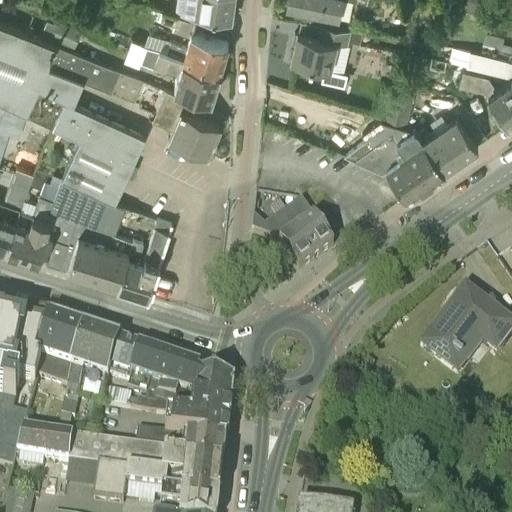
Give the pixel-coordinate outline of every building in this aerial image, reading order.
[(177,14),(177,15),(195,20),(196,13),(231,17),(232,0),(177,0),(175,14),(177,14)] [(288,0),(287,6),(302,8),(301,12),(319,15),(319,14),(339,18),(339,15),(341,0),(288,0)] [(475,11),(477,0),(458,0),(457,7),(475,11)] [(183,59),(219,70),(228,42),(192,31),(195,20),(177,15),(173,29),(188,34),(185,44),(170,39),(170,40),(166,51),(184,57),(183,59)] [(0,100),(4,102),(80,138),(61,177),(114,201),(127,174),(132,176),(137,165),(132,163),(145,134),(144,134),(144,135),(37,86),(46,64),(111,91),(112,90),(121,69),(0,18),(0,100)] [(74,47),(82,29),(59,19),(57,23),(46,19),(40,33),(74,47)] [(290,60),(329,68),(336,40),(348,43),(350,31),(319,24),(317,36),(297,32),(290,60)] [(482,45),(500,50),(502,42),(504,36),(485,31),(482,45)] [(138,60),(144,41),(129,37),(123,56),(138,60)] [(147,44),(142,62),(152,66),(177,71),(172,88),(210,99),(219,70),(183,59),(184,57),(166,51),(147,44)] [(511,53),(509,53),(508,58),(470,49),(466,65),(510,76),(511,77),(510,77),(510,78),(511,80),(511,53)] [(128,72),(121,69),(112,90),(135,100),(144,79),(136,76),(128,72)] [(463,69),(459,85),(484,91),(508,125),(511,122),(511,80),(510,78),(496,87),(488,75),(463,69)] [(371,113),(406,124),(414,94),(392,87),(385,107),(374,104),(371,113)] [(189,99),(165,88),(152,118),(170,126),(166,136),(206,154),(219,124),(185,110),(189,99)] [(424,126),(417,131),(443,170),(477,147),(455,114),(445,121),(442,116),(430,124),(433,129),(429,132),(424,126)] [(391,131),(373,144),(368,137),(343,155),(381,171),(386,168),(406,196),(443,170),(417,131),(417,129),(413,128),(397,139),(391,131)] [(3,199),(0,197),(0,246),(4,248),(18,208),(19,206),(20,207),(33,173),(16,166),(3,199)] [(114,201),(61,177),(53,198),(49,208),(76,218),(58,267),(116,286),(130,239),(112,232),(122,204),(114,201)] [(18,208),(4,248),(58,267),(76,218),(49,208),(53,198),(38,192),(32,211),(20,207),(19,206),(18,208)] [(332,247),(313,219),(301,201),(265,225),(252,220),(251,231),(277,241),(298,272),(332,247)] [(142,262),(138,260),(139,256),(144,240),(132,236),(131,239),(130,239),(116,286),(148,297),(172,223),(156,218),(142,262)] [(511,325),(466,290),(422,346),(436,357),(443,347),(453,355),(451,357),(457,361),(459,359),(463,362),(480,341),(496,354),(511,333),(511,325)] [(0,372),(10,375),(9,380),(2,378),(2,379),(0,378),(0,463),(13,467),(15,465),(24,432),(27,421),(37,378),(41,365),(41,361),(45,351),(40,349),(49,320),(47,319),(42,333),(22,326),(23,323),(22,323),(20,332),(0,327),(0,372)] [(41,365),(37,378),(68,388),(72,371),(81,330),(49,320),(40,349),(45,351),(41,361),(41,365)] [(96,404),(101,405),(105,389),(108,376),(119,343),(112,341),(81,330),(72,371),(68,388),(62,416),(74,418),(78,399),(96,404)] [(138,349),(119,343),(108,376),(127,381),(129,375),(130,375),(138,349)] [(152,383),(149,390),(152,391),(153,386),(155,386),(164,358),(138,349),(130,375),(132,376),(127,391),(146,397),(151,383),(152,383)] [(192,402),(229,407),(232,382),(231,381),(198,369),(164,358),(155,386),(153,386),(152,391),(149,390),(145,402),(139,400),(135,411),(167,415),(167,416),(177,417),(178,418),(190,419),(192,402)] [(116,408),(118,392),(105,389),(101,405),(114,407),(114,408),(116,408)] [(118,392),(116,408),(128,411),(131,394),(118,392)] [(225,444),(226,440),(229,407),(192,402),(190,419),(178,418),(177,417),(167,416),(165,433),(137,429),(135,446),(172,452),(174,437),(187,438),(188,439),(225,444)] [(42,469),(43,460),(46,435),(24,432),(15,465),(42,469)] [(43,460),(67,463),(72,438),(57,436),(48,435),(46,435),(43,460)] [(185,461),(223,465),(225,444),(188,439),(187,438),(174,437),(172,452),(172,457),(185,458),(185,461)] [(181,495),(181,494),(219,498),(223,465),(185,461),(185,458),(172,457),(172,452),(135,446),(72,438),(67,463),(97,467),(93,501),(123,505),(123,504),(124,499),(125,488),(126,486),(128,471),(164,475),(162,493),(181,495)] [(79,484),(81,469),(66,467),(64,481),(79,484)] [(126,486),(125,488),(162,493),(164,475),(128,471),(126,486)] [(3,506),(29,511),(30,511),(33,499),(10,493),(6,492),(3,506)] [(217,511),(219,498),(181,494),(181,495),(162,493),(160,505),(179,508),(178,511),(217,511)]
